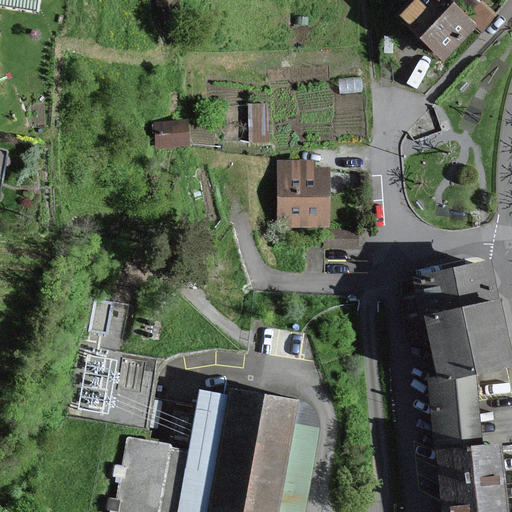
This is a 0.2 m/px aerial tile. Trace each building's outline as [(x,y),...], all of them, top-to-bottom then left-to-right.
[(0,0),(0,5),(33,11),(34,0),(0,0)] [(445,0),(406,0),(394,13),(446,59),(475,27),(445,0)] [(449,0),(481,29),(495,14),(480,0),(449,0)] [(182,122),(153,125),(156,149),(184,147),(182,122)] [(280,161),(281,223),(328,223),(327,172),(313,172),(313,160),(280,161)] [(357,231),(326,231),(326,246),(357,246),(357,231)] [(416,279),(426,318),(499,300),(489,261),(416,279)] [(511,353),(499,300),(426,318),(441,382),(477,378),(511,369),(511,353)] [(429,384),(436,449),(484,444),(477,378),(441,382),(429,384)] [(277,511),(295,403),(273,399),(225,391),(225,395),(195,390),(184,454),(170,452),(171,445),(126,438),(114,511),(277,511)] [(507,511),(500,443),(484,444),(436,449),(442,511),(507,511)]
